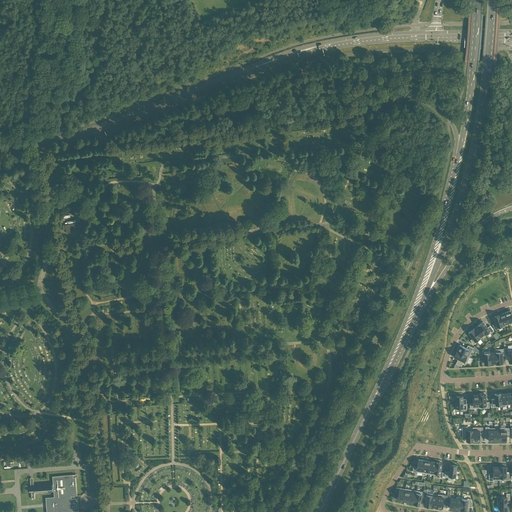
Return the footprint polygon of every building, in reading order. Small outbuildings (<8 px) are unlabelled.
[(81,222),(72,223),(65,225),(66,233),(82,229),(81,222)] [(509,325),(505,313),(499,315),(504,327),(503,324),(508,323),(509,325)] [(493,317),(498,329),(504,327),(499,315),(493,317)] [(487,327),(483,322),(478,325),(486,335),(490,332),(490,333),(494,331),(490,325),(487,327)] [(478,325),(474,329),(481,338),(480,337),(484,334),(485,335),(486,335),(478,325)] [(474,329),(468,333),(473,338),(470,340),(473,344),(481,338),(474,329)] [(469,356),(473,348),(468,345),(466,348),(460,345),(457,351),(469,356)] [(504,349),(495,349),(496,363),(503,362),(502,355),(505,355),(504,348),(504,349)] [(456,363),(461,366),(464,361),(466,362),(469,356),(457,351),(454,357),(458,358),(456,363)] [(500,392),(497,393),(497,394),(494,394),(495,399),(492,399),(492,407),(502,406),(500,393),(500,392)] [(479,395),(480,408),(489,408),(489,401),(486,401),(485,394),(482,395),(482,394),(479,394),(479,395)] [(466,404),(463,404),(462,395),(456,396),(456,410),(467,409),(466,404)] [(473,408),(479,407),(479,408),(480,408),(479,395),(472,395),(473,402),(470,402),(470,409),(473,408)] [(473,428),(467,428),(467,426),(462,426),(462,436),(466,436),(466,440),(473,440),(473,428)] [(473,427),(473,428),(473,440),(479,440),(479,433),(483,433),(483,427),(473,427)] [(494,428),(495,428),(489,428),(489,427),(485,427),(485,433),(488,433),(488,440),(494,440),(494,428)] [(500,428),(500,440),(506,440),(506,434),(509,434),(509,428),(506,428),(500,428)] [(441,463),(436,462),(434,475),(439,475),(439,478),(442,478),(443,472),(440,472),(441,463)] [(455,478),(456,465),(450,464),(449,471),(445,471),(444,477),(455,478)] [(499,480),(499,466),(493,466),(493,473),(489,473),(489,481),(493,481),(493,480),(499,480)] [(500,467),(499,466),(499,480),(509,480),(509,473),(506,473),(506,466),(503,467),(503,466),(500,466),(500,467)] [(78,511),(78,510),(76,510),(76,508),(77,508),(76,498),(75,498),(75,495),(77,495),(75,477),(73,477),(73,475),(75,474),(52,476),(53,484),(52,485),(52,481),(34,482),(34,486),(34,485),(30,486),(30,487),(29,487),(29,494),(31,493),(32,499),(35,498),(34,493),(35,493),(35,495),(53,493),(53,489),(54,497),(45,498),(46,505),(46,511),(78,511)] [(405,489),(396,487),(395,491),(398,492),(397,500),(403,501),(405,489)] [(408,502),(411,489),(405,488),(405,489),(403,501),(408,502)] [(411,489),(408,502),(414,503),(416,490),(411,489)] [(432,494),(433,494),(427,493),(427,490),(424,489),(422,498),(426,498),(425,505),(431,506),(432,494)] [(420,504),(422,492),(416,490),(414,503),(420,504)] [(510,493),(506,493),(506,496),(500,496),(500,500),(497,500),(497,506),(500,506),(500,511),(507,511),(507,503),(510,503),(510,493)] [(438,495),(436,507),(442,507),(443,501),(447,502),(447,496),(447,495),(438,494),(438,495)] [(447,496),(447,502),(450,502),(449,508),(455,509),(456,498),(450,498),(450,496),(447,496)] [(462,499),(461,509),(467,510),(467,507),(471,507),(472,501),(471,501),(471,499),(467,498),(467,499),(462,499)]
